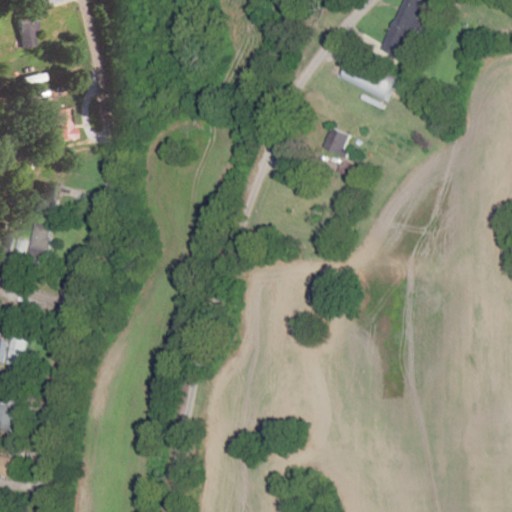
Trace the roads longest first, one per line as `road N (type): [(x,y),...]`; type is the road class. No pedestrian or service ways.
road 1 (residential): [(176,511),(214,318),(290,109),(389,0)]
road 2 (residential): [(45,511),(69,342),(115,189),(78,0)]
